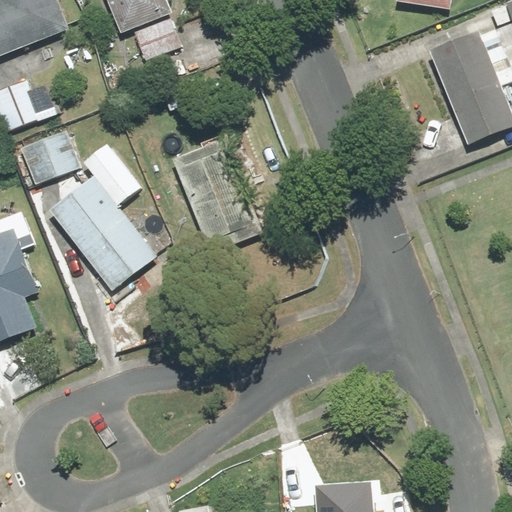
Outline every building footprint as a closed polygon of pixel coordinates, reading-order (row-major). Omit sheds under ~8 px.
[(0,60),(0,61),(82,29),(70,0),(11,0),(0,4),(0,60)] [(178,0),(120,0),(133,31),(183,11),(178,0)] [(191,43),(181,19),(140,37),(151,61),(191,43)] [(511,40),(506,27),(442,54),(480,145),(511,131),(511,40)] [(13,132),(68,115),(59,87),(40,93),(37,80),(0,91),(13,132)] [(45,184),(92,169),(79,131),(33,145),(45,184)] [(227,139),(184,158),(222,245),(265,226),(227,139)] [(172,256),(130,204),(152,187),(120,147),(98,164),(107,175),(63,210),(128,291),(172,256)] [(25,232),(0,242),(0,343),(1,345),(45,328),(34,300),(50,294),(25,232)]
